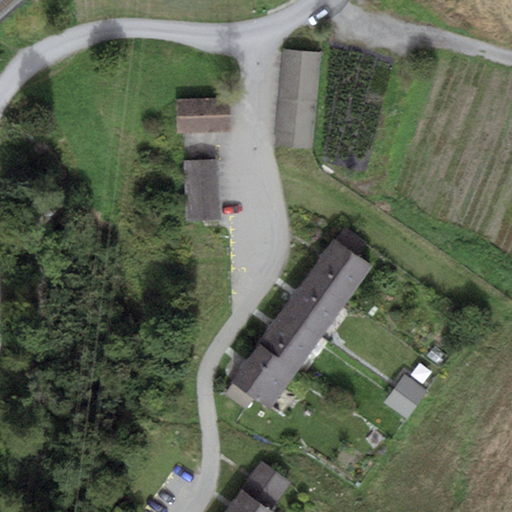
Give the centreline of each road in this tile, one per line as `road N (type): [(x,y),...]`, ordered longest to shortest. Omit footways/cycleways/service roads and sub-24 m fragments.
road 1 (unclassified): [(0,93),(33,54),(75,35),(149,27),(221,38),(275,29),(316,0)]
road 2 (track): [(511,66),(396,31),(365,0)]
